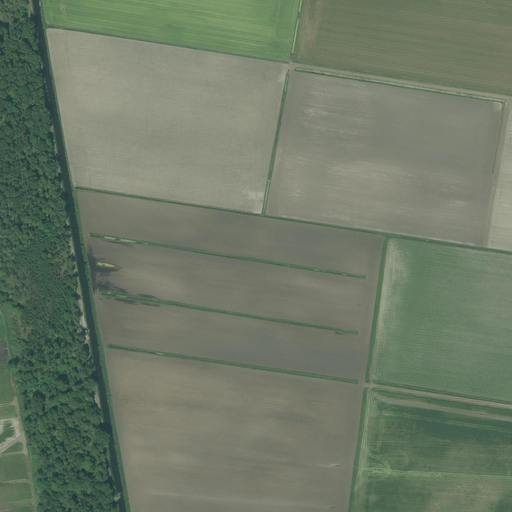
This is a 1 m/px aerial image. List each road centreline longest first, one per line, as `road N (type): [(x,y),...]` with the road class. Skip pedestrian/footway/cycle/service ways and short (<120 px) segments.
road 1 (track): [(116,511),(27,0)]
road 2 (track): [(511,99),(293,65)]
road 3 (track): [(511,408),(367,386)]
